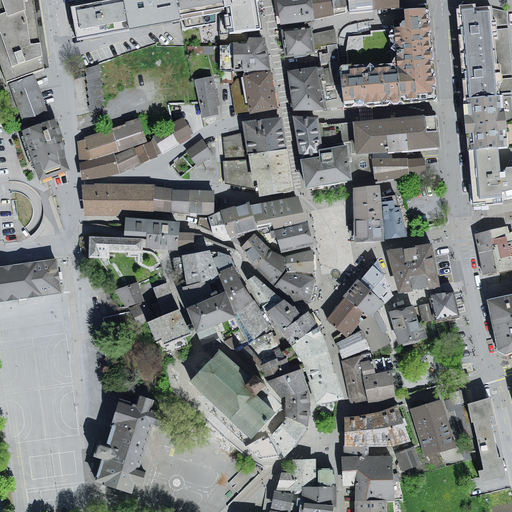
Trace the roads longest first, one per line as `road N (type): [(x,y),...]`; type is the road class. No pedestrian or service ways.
road 1 (residential): [(218,126),(285,111),(446,110)]
road 2 (residential): [(317,444),(300,368),(243,284),(238,262)]
road 3 (residential): [(238,262),(321,322),(348,409)]
road 4 (residential): [(76,185),(51,5)]
road 5 (residential): [(77,220),(189,225),(235,247),(238,262)]
road 6 (residential): [(196,349),(171,367),(173,380),(240,449),(271,467)]
road 7 (residential): [(196,349),(211,355),(222,348),(256,374),(279,414),(267,431)]
road 8 (residential): [(395,299),(381,251),(457,232)]
